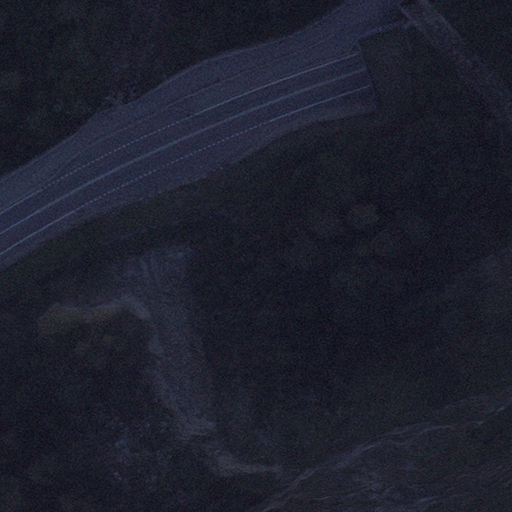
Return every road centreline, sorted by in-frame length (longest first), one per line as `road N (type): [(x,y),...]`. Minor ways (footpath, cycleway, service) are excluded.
road 1 (secondary): [(511,48),(365,69),(168,146),(0,235)]
road 2 (unclassified): [(376,0),(336,26),(93,129),(0,191)]
